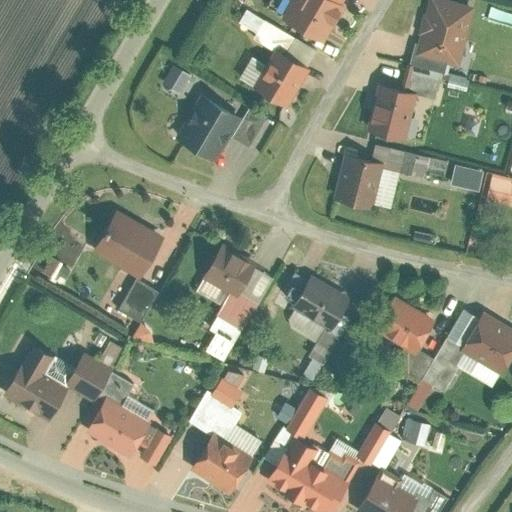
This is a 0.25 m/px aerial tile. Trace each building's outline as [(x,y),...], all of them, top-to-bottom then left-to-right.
[(285,0),(279,11),(323,37),(344,0),(285,0)] [(429,0),(415,49),(459,62),(476,1),(471,0),(429,0)] [(254,83),(287,101),(307,64),(274,46),(254,83)] [(170,83),(181,90),(193,72),(182,65),(170,83)] [(363,124),(404,136),(418,89),(376,77),(363,124)] [(176,133),(216,156),(241,113),(201,90),(176,133)] [(249,103),(232,132),(251,143),(268,114),(249,103)] [(342,149),(331,195),(371,204),(383,158),(342,149)] [(441,178),(447,159),(428,153),(423,173),(441,178)] [(456,160),(451,181),(479,187),(484,167),(456,160)] [(511,175),(487,173),(484,200),(511,203),(511,197),(511,175)] [(115,204),(91,246),(139,274),(164,232),(115,204)] [(218,241),(202,271),(236,289),(252,259),(218,241)] [(311,267),(291,300),(331,323),(350,291),(311,267)] [(115,308),(141,319),(156,287),(130,275),(115,308)] [(394,288),(373,324),(417,350),(439,315),(394,288)] [(503,371),(511,353),(511,325),(480,309),(459,348),(503,371)] [(32,344),(22,360),(1,392),(47,421),(67,389),(40,372),(51,355),(32,344)] [(110,368),(83,350),(63,380),(89,398),(97,387),(110,368)] [(131,383),(110,368),(97,387),(119,401),(131,383)] [(223,373),(212,392),(233,405),(244,386),(223,373)] [(325,397),(308,387),(285,427),(301,437),(325,397)] [(103,393),(82,428),(129,456),(150,421),(103,393)] [(374,422),(389,432),(399,415),(384,406),(374,422)] [(406,417),(400,438),(424,444),(428,430),(430,423),(406,417)] [(374,422),(354,454),(369,464),(389,432),(374,422)] [(457,422),(452,440),(476,446),(480,427),(457,422)] [(154,427),(138,456),(155,465),(171,436),(154,427)] [(428,430),(424,444),(441,448),(444,434),(428,430)] [(211,431),(188,468),(228,493),(250,457),(211,431)] [(283,445),(263,480),(317,511),(326,511),(357,460),(343,452),(341,456),(329,449),(319,466),(308,460),(316,447),(291,432),(283,445)] [(378,468),(354,509),(358,511),(439,511),(448,498),(403,472),(398,480),(378,468)]
